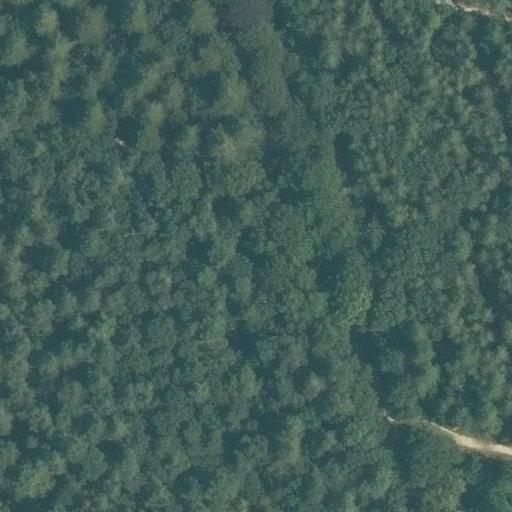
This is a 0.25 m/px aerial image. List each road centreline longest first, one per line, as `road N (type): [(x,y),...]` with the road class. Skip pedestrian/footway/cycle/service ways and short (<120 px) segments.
road 1 (track): [(215,0),(422,511)]
road 2 (track): [(0,122),(293,198)]
road 3 (track): [(389,425),(511,454)]
